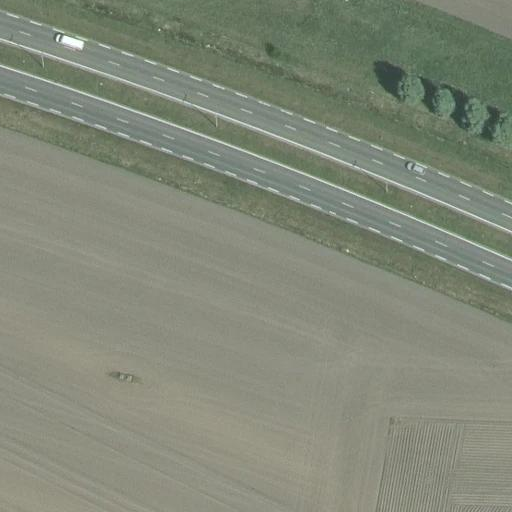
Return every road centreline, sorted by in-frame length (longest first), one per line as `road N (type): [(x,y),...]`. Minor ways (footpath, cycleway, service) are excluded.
road 1 (primary): [(0,81),(154,132),(511,275)]
road 2 (primary): [(511,220),(244,111),(0,29)]
